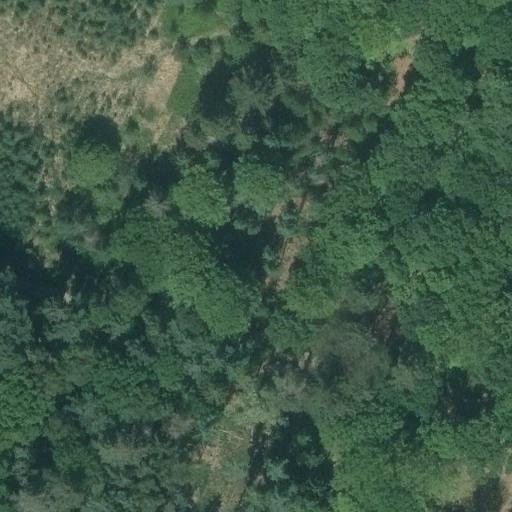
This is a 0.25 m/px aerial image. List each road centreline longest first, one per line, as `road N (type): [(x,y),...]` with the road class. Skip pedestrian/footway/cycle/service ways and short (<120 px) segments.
road 1 (unclassified): [(269,353),(464,54)]
road 2 (unclassified): [(269,353),(0,279)]
road 3 (unclassified): [(349,375),(511,441)]
